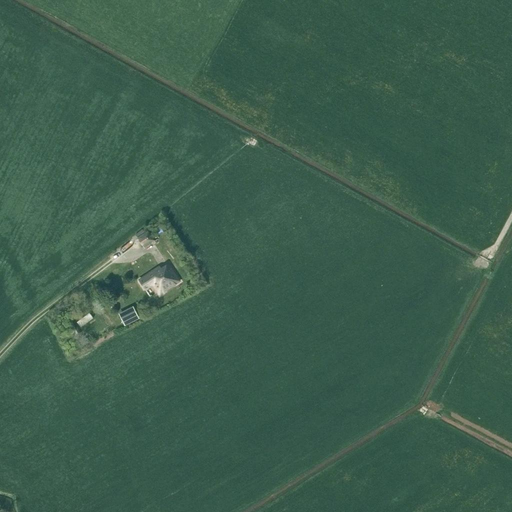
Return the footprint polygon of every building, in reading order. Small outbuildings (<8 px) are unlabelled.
[(143,229),(135,235),(144,248),(155,240),(148,230),(145,233),(143,229)] [(160,266),(140,280),(146,289),(153,284),(160,294),(179,280),(169,264),(162,269),(160,266)] [(103,289),(96,290),(98,299),(105,297),(103,289)] [(136,313),(125,318),(128,324),(139,319),(136,313)] [(80,336),(73,322),(66,325),(73,339),(80,336)]
